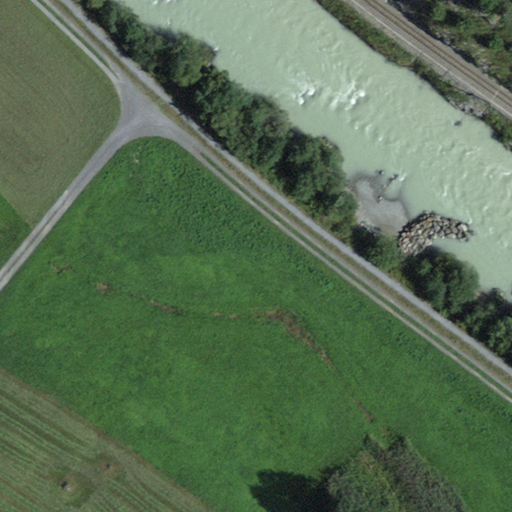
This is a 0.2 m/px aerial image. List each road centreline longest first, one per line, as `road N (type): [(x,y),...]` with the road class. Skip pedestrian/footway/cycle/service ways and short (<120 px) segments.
road 1 (track): [(511,394),(148,106)]
road 2 (track): [(41,0),(148,106),(0,282)]
